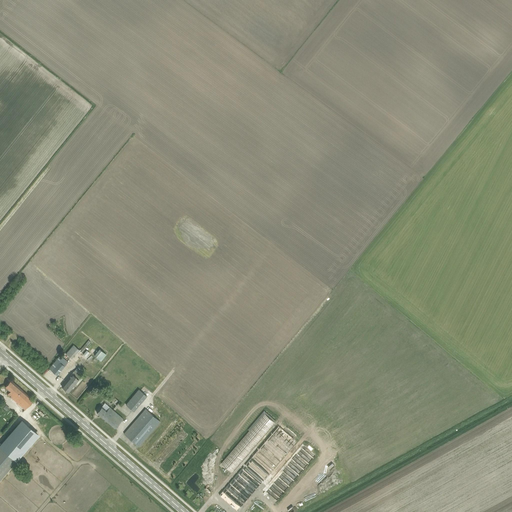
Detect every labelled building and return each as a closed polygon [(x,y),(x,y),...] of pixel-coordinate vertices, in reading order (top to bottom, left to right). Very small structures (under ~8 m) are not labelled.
[(91,341),(89,340),(80,350),(82,352),(91,341)] [(72,359),(79,350),(74,345),(66,354),(72,359)] [(94,356),(101,361),(106,354),(99,349),(94,356)] [(68,362),(60,355),(49,368),(57,375),(68,362)] [(62,386),(69,392),(82,376),(79,374),(81,371),(77,368),(75,370),(62,386)] [(34,400),(33,399),(11,380),(5,386),(11,391),(8,394),(25,410),(34,400)] [(147,395),(139,389),(126,404),(134,410),(147,395)] [(110,407),(107,410),(102,406),(97,412),(115,428),(123,418),(110,407)] [(161,421),(146,408),(124,433),(139,446),(161,421)] [(22,420),(2,443),(1,443),(0,444),(0,479),(19,458),(18,458),(38,434),(22,420)] [(273,504),(315,455),(301,443),(259,493),(273,504)]
